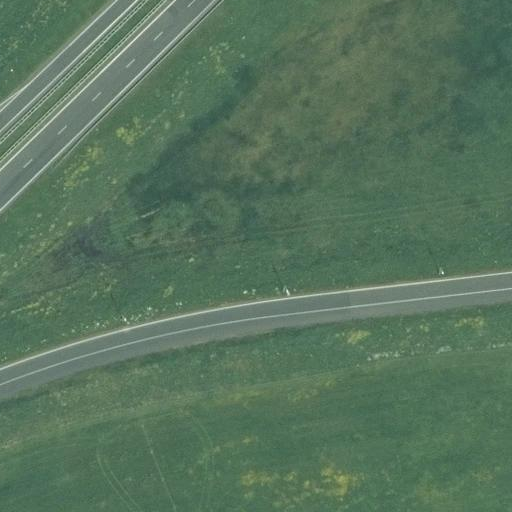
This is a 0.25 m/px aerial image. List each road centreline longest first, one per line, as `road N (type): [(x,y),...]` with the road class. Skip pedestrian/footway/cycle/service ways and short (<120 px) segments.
road 1 (motorway): [(0,381),(218,319),(511,284)]
road 2 (trunk): [(0,192),(195,0)]
road 3 (trunk): [(128,0),(0,123)]
